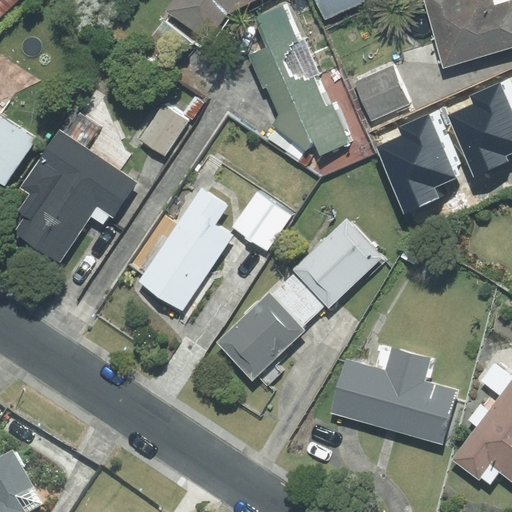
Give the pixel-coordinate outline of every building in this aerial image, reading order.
[(262,0),(177,0),(172,7),(219,38),(236,13),(237,12),(262,0)] [(279,128),(272,136),(305,161),(313,147),(316,148),(321,141),(328,154),(357,142),(340,101),(335,103),(324,79),(322,80),(320,80),(319,80),(317,80),(315,80),(313,80),(311,80),(310,79),(308,79),(306,78),(305,77),(303,76),(302,75),(300,73),(299,72),(298,71),(297,69),(296,67),(296,66),(295,64),(295,62),(295,60),(294,58),(295,57),(295,55),(295,53),(296,51),(296,50),(297,48),(298,46),(299,45),(300,43),(302,42),(303,41),(304,40),(289,0),(249,16),(286,111),(279,128)] [(368,0),(322,0),(330,17),(369,1),(368,0)] [(511,0),(430,0),(450,65),(511,46),(511,0)] [(395,63),(360,79),(377,117),(413,101),(395,63)] [(486,109),(458,121),(485,182),(511,169),(511,82),(481,96),(486,109)] [(194,118),(167,100),(144,135),(170,153),(194,118)] [(0,106),(0,174),(14,185),(46,137),(0,106)] [(91,144),(104,125),(83,111),(70,130),(63,125),(24,184),(34,191),(24,206),(31,211),(20,227),(71,261),(101,218),(113,227),(144,180),(91,144)] [(468,165),(438,179),(451,209),(482,196),(468,165)] [(233,205),(208,189),(146,281),(188,309),(240,232),(223,221),(233,205)] [(296,211),(261,191),(240,227),(275,248),(296,211)] [(313,328),(310,325),(333,301),(337,305),(391,256),(356,216),(301,265),(303,268),(277,292),(275,289),(261,303),(258,301),(245,313),(248,316),(225,340),(271,386),(287,370),(279,362),(313,328)] [(433,378),(439,358),(396,346),(390,365),(354,355),(338,409),(448,442),(464,387),(433,378)] [(511,370),(500,361),(485,380),(506,395),(496,407),(488,401),(473,420),(481,426),(458,456),(495,484),(506,470),(511,474),(511,370)] [(0,511),(42,511),(51,507),(20,452),(0,463),(0,511)]
